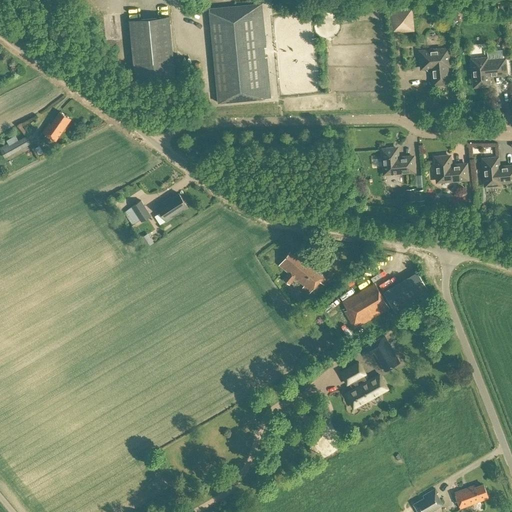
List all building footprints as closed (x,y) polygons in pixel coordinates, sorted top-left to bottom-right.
[(265,44),(262,7),(210,12),(219,103),(270,98),(266,57),(264,57),(263,44),(265,44)] [(411,8),(388,10),(390,33),(413,31),(411,8)] [(135,80),(175,76),(170,16),(130,20),(135,80)] [(438,49),(438,48),(430,49),(430,50),(420,51),(422,68),(428,67),(433,71),(434,84),(448,82),(447,65),(449,65),(448,48),(438,49)] [(483,58),(483,57),(475,58),(475,59),(472,59),(473,69),(472,69),(472,76),(474,76),(474,86),(489,84),(488,75),(506,73),(505,59),(487,60),(487,58),(483,58)] [(71,119),(60,112),(51,124),(49,122),(42,132),(55,141),(71,119)] [(0,147),(0,149),(5,158),(31,144),(26,136),(18,140),(15,136),(6,141),(8,143),(0,147)] [(393,148),(393,147),(386,147),(386,149),(382,149),(383,157),(382,158),(382,165),(384,165),(384,173),(414,171),(413,156),(398,157),(397,148),(393,148)] [(446,156),(446,155),(439,155),(439,157),(435,157),(436,165),(435,165),(435,173),(437,173),(437,181),(467,178),(466,164),(451,165),(450,156),(446,156)] [(511,165),(499,167),(498,157),(483,159),(484,168),(483,168),(483,176),(485,176),(486,185),(489,185),(489,186),(497,185),(497,184),(500,184),(500,181),(511,180),(511,165)] [(407,189),(407,202),(424,201),(424,190),(415,190),(415,189),(407,189)] [(187,207),(178,194),(168,200),(168,199),(156,207),(166,221),(187,207)] [(137,222),(140,220),(141,222),(150,216),(141,201),(128,209),(137,222)] [(149,237),(142,242),(146,248),(153,243),(149,237)] [(325,258),(321,264),(329,271),(338,261),(327,251),(322,256),(325,258)] [(289,285),(295,278),(305,286),(302,289),(309,295),(320,281),(324,285),(329,279),(295,252),(293,255),(289,252),(278,265),(288,273),(282,279),(289,285)] [(430,293),(417,272),(383,292),(395,314),(430,293)] [(354,329),(389,308),(374,283),(342,302),(347,310),(344,312),(354,329)] [(396,355),(381,364),(385,371),(400,363),(396,355)] [(353,408),(387,389),(379,375),(367,382),(363,375),(364,374),(358,363),(341,373),(347,384),(350,382),(354,389),(345,394),(353,408)] [(337,448),(342,444),(339,438),(335,432),(329,435),(333,442),(337,448)] [(476,488),(475,485),(454,493),(461,509),(488,498),(483,485),(476,488)] [(423,498),(411,504),(415,511),(431,511),(443,506),(436,494),(438,493),(435,488),(422,496),(423,498)]
